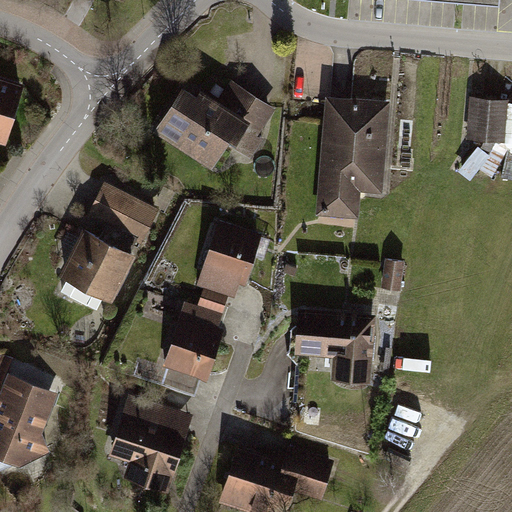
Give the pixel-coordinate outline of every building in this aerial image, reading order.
[(20,84),(0,78),(0,134),(4,136),(20,84)] [(232,83),(220,103),(229,109),(241,89),(232,83)] [(174,107),(173,109),(181,114),(175,123),(187,130),(182,138),(194,146),(212,158),(226,136),(251,152),(260,139),(252,133),(269,107),(241,89),(229,109),(220,103),(203,92),(199,99),(185,90),(174,107)] [(330,98),(321,210),(355,213),(358,186),(378,188),(385,103),(330,98)] [(475,98),(473,136),(487,136),(483,150),(479,148),(463,168),(471,175),(479,165),(493,175),(508,145),(503,139),(506,101),(475,98)] [(173,109),(174,107),(172,105),(157,128),(191,150),(194,146),(182,138),(187,130),(175,123),(181,114),(173,109)] [(86,230),(66,269),(73,273),(63,290),(97,307),(106,290),(113,293),(133,254),(130,252),(138,237),(141,238),(156,209),(143,203),(140,209),(132,206),(136,199),(107,184),(92,213),(108,222),(100,237),(86,230)] [(235,292),(240,278),(210,268),(224,224),(219,222),(199,280),(235,292)] [(224,224),(210,268),(240,278),(244,279),(259,235),(224,224)] [(403,260),(388,258),(385,286),(399,288),(403,260)] [(166,361),(171,362),(186,319),(217,329),(221,316),(184,304),(166,361)] [(371,318),(304,312),(302,348),(340,351),(338,373),(367,375),(371,318)] [(186,319),(171,362),(199,372),(206,374),(221,330),(217,329),(186,319)] [(5,354),(0,367),(0,404),(8,384),(18,359),(5,354)] [(140,357),(135,374),(192,393),(198,376),(170,367),(140,357)] [(170,367),(198,376),(199,372),(171,362),(170,367)] [(8,384),(0,404),(0,448),(17,455),(17,457),(18,459),(47,447),(40,428),(51,401),(8,384)] [(136,410),(140,398),(133,396),(127,415),(183,433),(189,414),(149,401),(146,413),(136,410)] [(149,401),(140,398),(136,410),(146,413),(149,401)] [(127,415),(115,451),(135,457),(130,473),(166,484),(183,433),(127,415)] [(17,455),(0,448),(0,466),(18,459),(17,457),(17,455)] [(240,449),(227,490),(252,498),(249,506),(268,511),(271,504),(284,508),(293,483),(321,492),(331,463),(290,450),(286,464),(240,449)]
